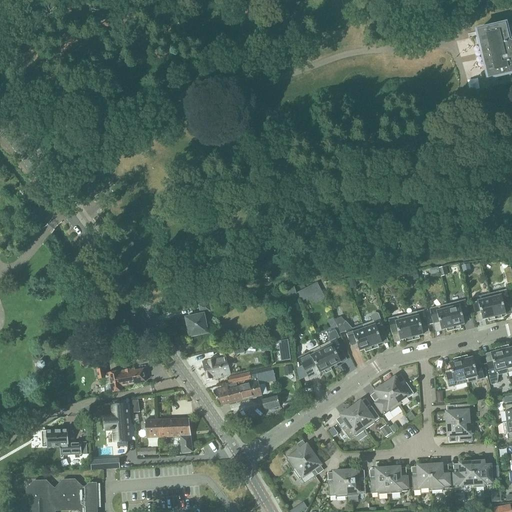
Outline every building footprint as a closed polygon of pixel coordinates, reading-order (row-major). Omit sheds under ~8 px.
[(505,25),(477,32),(488,79),(511,73),(511,55),(511,43),(510,42),(509,42),(505,25)] [(385,112),(385,121),(398,121),(398,113),(385,112)] [(469,263),(461,265),(462,272),(470,270),(469,263)] [(441,277),(447,275),(445,266),(438,268),(441,277)] [(418,272),(407,274),(409,283),(420,280),(418,272)] [(351,288),(357,287),(354,279),(348,280),(351,288)] [(299,292),(297,293),(301,302),(303,301),(310,297),(305,289),(299,292)] [(506,291),(489,295),(495,317),(506,314),(505,310),(511,309),(510,306),(509,300),(506,291)] [(489,295),(471,299),(475,315),(481,313),(483,320),(495,317),(489,295)] [(465,301),(448,305),(454,327),(465,325),(464,321),(470,319),(465,301)] [(206,327),(203,313),(215,310),(213,303),(199,306),(201,315),(186,318),(190,337),(206,334),(207,337),(215,336),(213,325),(206,327)] [(448,305),(430,309),(434,325),(440,324),(442,330),(454,327),(448,305)] [(413,338),(424,335),(423,328),(428,327),(424,311),(408,315),(413,338)] [(372,347),(383,343),(381,337),(386,335),(381,320),(382,320),(379,314),(377,313),(373,314),(372,317),(374,322),(364,326),(372,347)] [(413,338),(408,315),(390,320),(393,335),(399,334),(401,341),(413,338)] [(353,329),(342,317),(335,320),(338,327),(341,334),(347,332),(352,347),(358,345),(360,352),(372,347),(364,326),(353,329)] [(333,319),(328,322),(332,330),(337,327),(333,319)] [(332,368),(342,363),(341,360),(346,357),(337,340),(340,338),(336,331),(331,333),(330,343),(321,347),(332,368)] [(281,362),(292,360),(290,340),(288,340),(279,342),(281,362)] [(320,374),(332,368),(321,347),(299,359),(305,371),(308,376),(319,371),(320,374)] [(511,348),(503,350),(509,373),(511,372),(511,348)] [(139,361),(137,350),(124,352),(125,363),(139,361)] [(491,385),(498,384),(499,375),(509,373),(503,350),(492,353),(492,356),(487,358),(488,362),(491,376),(489,377),(491,385)] [(87,355),(81,356),(82,367),(89,366),(87,355)] [(213,359),(202,362),(206,381),(218,378),(217,377),(230,375),(226,358),(213,359)] [(475,365),(473,358),(462,361),(467,383),(485,379),(481,363),(475,365)] [(45,364),(45,363),(42,360),(39,361),(37,364),(37,367),(40,369),(43,369),(45,366),(45,364)] [(450,388),(467,383),(462,361),(450,364),(452,370),(446,372),(450,388)] [(122,386),(128,385),(127,378),(120,380),(119,377),(114,378),(113,373),(108,374),(104,375),(103,368),(96,370),(98,379),(104,378),(106,393),(111,392),(111,393),(122,391),(122,386)] [(258,382),(246,385),(249,399),(252,398),(253,399),(256,398),(257,397),(262,396),(259,385),(276,381),(272,368),(260,371),(261,375),(258,375),(258,377),(257,378),(258,381),(258,382)] [(131,369),(113,373),(114,378),(119,377),(120,380),(127,378),(128,385),(145,382),(143,370),(132,372),(131,369)] [(260,371),(227,378),(229,384),(236,383),(257,378),(258,377),(258,375),(261,375),(260,371)] [(402,387),(395,378),(386,385),(400,406),(403,404),(400,401),(407,397),(408,398),(415,394),(407,383),(402,387)] [(246,385),(237,387),(240,401),(249,399),(246,385)] [(391,413),(400,406),(386,385),(376,392),(382,401),(377,404),(385,415),(390,411),(391,413)] [(237,387),(230,389),(233,403),(240,401),(237,387)] [(227,388),(215,390),(221,405),(233,403),(230,389),(227,389),(227,388)] [(265,411),(280,407),(277,396),(262,399),(265,411)] [(367,411),(361,402),(351,409),(366,430),(376,423),(375,422),(380,418),(372,407),(367,411)] [(127,438),(130,438),(127,403),(113,404),(114,412),(106,413),(106,427),(115,426),(116,439),(118,439),(118,444),(128,443),(127,438)] [(470,421),(469,412),(471,412),(471,405),(457,406),(458,412),(447,413),(448,425),(474,423),(473,420),(470,421)] [(356,437),(366,430),(351,409),(341,416),(348,425),(342,428),(350,439),(355,436),(356,437)] [(410,421),(415,417),(411,412),(406,415),(410,421)] [(179,419),(156,420),(157,429),(158,429),(159,438),(170,437),(170,428),(179,428),(179,419)] [(179,428),(170,428),(170,437),(180,437),(182,453),(192,452),(191,436),(189,419),(179,419),(179,428)] [(156,420),(145,420),(146,439),(159,438),(158,429),(157,429),(156,420)] [(473,441),(473,435),(474,435),(474,423),(448,425),(449,437),(459,436),(460,442),(473,441)] [(394,434),(399,430),(395,424),(389,428),(394,434)] [(386,427),(381,431),(387,439),(392,435),(386,427)] [(333,438),(338,434),(334,428),(329,432),(333,438)] [(60,447),(60,455),(61,455),(81,454),(81,455),(81,454),(81,442),(68,443),(68,429),(67,429),(67,430),(47,431),(47,430),(46,430),(47,448),(60,447)] [(314,455),(307,446),(298,452),(295,446),(284,454),(287,459),(286,460),(293,470),(314,455)] [(137,456),(156,455),(156,448),(137,449),(137,456)] [(305,484),(316,477),(312,471),(321,465),(314,455),(293,470),(300,480),(301,479),(305,484)] [(91,470),(104,469),(114,468),(119,468),(119,466),(118,460),(93,462),(91,462),(91,470)] [(485,467),(484,462),(472,463),(474,489),(486,488),(486,487),(493,486),(491,466),(485,467)] [(474,489),(472,463),(460,464),(461,475),(455,475),(455,488),(463,488),(463,486),(471,485),(471,489),(474,489)] [(443,476),(442,465),(430,466),(432,491),(444,491),(444,489),(450,489),(449,476),(443,476)] [(432,491),(430,466),(418,467),(419,477),(412,478),(413,491),(421,491),(421,488),(429,488),(429,491),(432,491)] [(401,479),(400,468),(388,469),(390,494),(402,493),(402,492),(408,492),(407,478),(401,479)] [(390,494),(388,469),(376,470),(377,480),(371,481),(371,494),(378,493),(378,495),(390,494)] [(359,481),(358,471),(346,472),(348,497),(350,496),(350,493),(358,492),(358,495),(366,494),(365,481),(359,481)] [(348,497),(346,472),(334,472),(335,483),(328,483),(329,497),(336,496),(336,497),(348,497)] [(95,511),(96,511),(95,508),(97,506),(97,498),(95,496),(95,492),(97,490),(97,483),(89,483),(85,487),(83,487),(75,480),(73,480),(73,479),(64,480),(63,480),(55,489),(46,480),(45,481),(45,480),(35,481),(34,481),(26,489),(26,491),(26,495),(25,495),(17,503),(17,505),(17,511),(54,511),(55,511),(77,511),(78,511),(95,511)]
